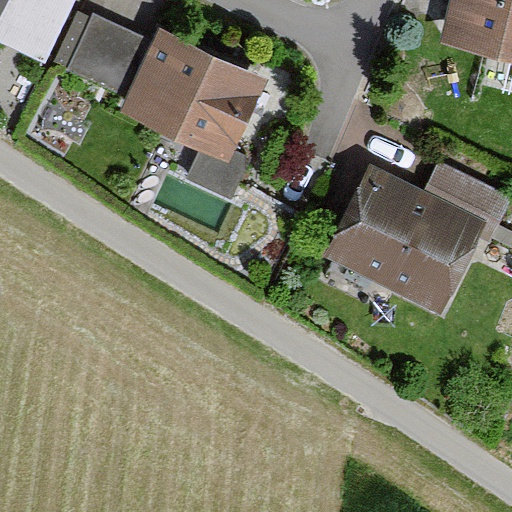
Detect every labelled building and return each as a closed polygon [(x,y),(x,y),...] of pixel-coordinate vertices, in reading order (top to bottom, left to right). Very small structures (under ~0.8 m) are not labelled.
[(0,0),(0,43),(47,66),(78,0),(0,0)] [(511,0),(455,0),(445,43),(511,58),(511,0)] [(140,32),(98,13),(70,71),(112,91),(140,32)] [(276,77),(166,26),(127,108),(237,160),(276,77)] [(511,223),(511,203),(439,169),(427,193),(377,169),(332,261),(352,270),(340,294),(369,308),(381,285),(444,315),(481,240),(500,249),(511,223)]
